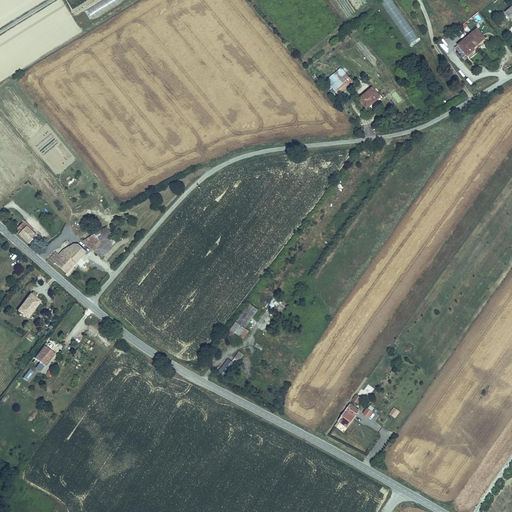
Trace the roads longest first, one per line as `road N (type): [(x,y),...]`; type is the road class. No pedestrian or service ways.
road 1 (unclassified): [(89,304),(188,188),(223,164),(260,151),(404,132),(511,75)]
road 2 (tertiary): [(89,304),(192,376),(443,511)]
